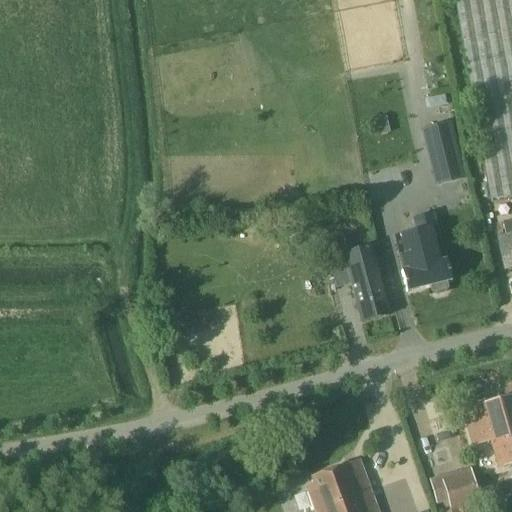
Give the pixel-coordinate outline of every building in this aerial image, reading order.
[(511,0),(454,0),(490,200),(511,196),(511,0)] [(451,124),(426,130),(436,172),(461,166),(451,124)] [(395,238),(404,272),(401,272),(406,293),(408,293),(408,292),(431,286),(432,292),(437,295),(444,293),(447,288),(446,283),(450,282),(452,282),(447,261),(444,262),(432,215),(414,220),(417,233),(395,238)] [(500,239),(507,270),(511,268),(511,221),(503,223),(506,237),(500,239)] [(362,323),(389,316),(371,248),(344,255),(340,241),(324,246),(329,264),(335,284),(350,280),(362,323)] [(489,439),(498,470),(511,465),(511,399),(464,413),(473,443),(489,439)] [(378,511),(360,461),(312,479),(314,485),(306,488),(314,511),(378,511)] [(480,503),(472,473),(443,480),(448,500),(451,511),(480,503)]
